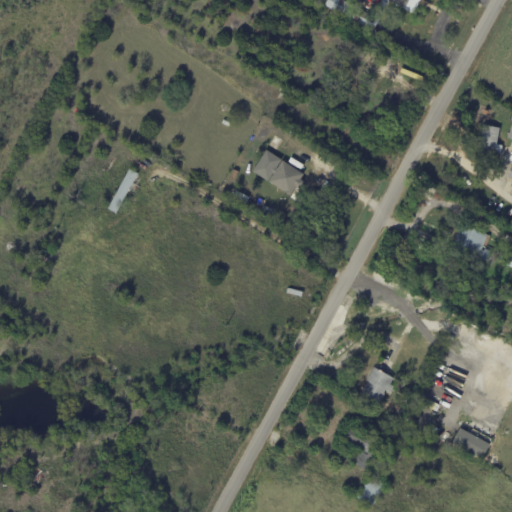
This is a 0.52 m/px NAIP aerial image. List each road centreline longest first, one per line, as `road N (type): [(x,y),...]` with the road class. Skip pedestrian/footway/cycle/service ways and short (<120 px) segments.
road 1 (residential): [(219,511),(490,0)]
road 2 (residential): [(90,4),(401,169)]
